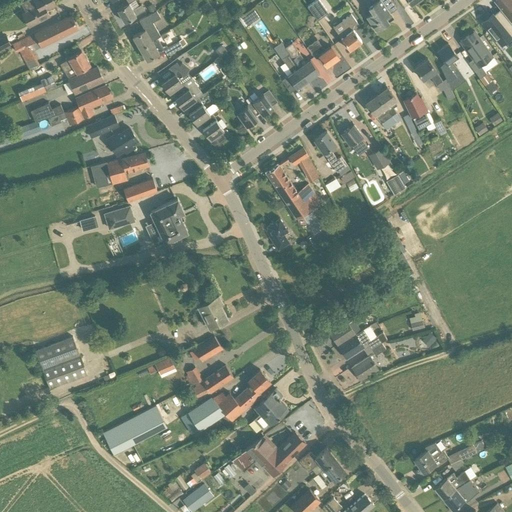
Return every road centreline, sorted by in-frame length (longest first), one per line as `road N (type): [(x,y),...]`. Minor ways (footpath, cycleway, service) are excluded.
road 1 (residential): [(215,168),(454,0)]
road 2 (tertiary): [(337,419),(215,168)]
road 3 (tertiary): [(215,168),(142,91),(84,0)]
road 4 (unclassified): [(171,511),(102,452),(73,407),(46,412)]
road 5 (unclassified): [(337,419),(237,511)]
